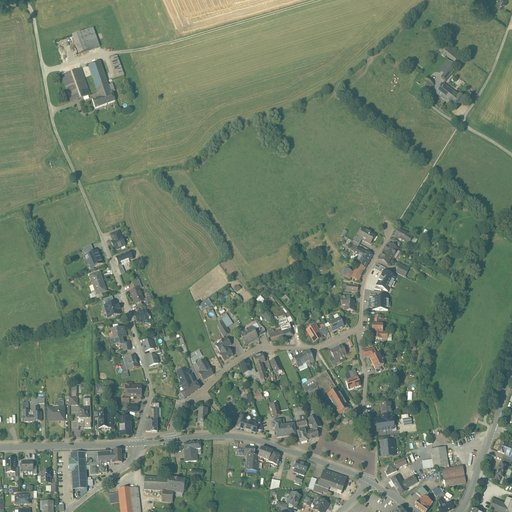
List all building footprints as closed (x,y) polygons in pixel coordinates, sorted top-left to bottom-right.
[(93,28),(72,36),(79,55),(100,47),(93,28)] [(458,55),(443,44),(439,50),(442,52),(440,55),(445,58),(446,56),(453,62),(455,59),(458,55)] [(124,76),(117,56),(111,58),(118,78),(124,76)] [(443,73),(439,77),(444,81),(455,67),(454,66),(458,61),(455,59),(453,62),(451,64),(450,63),(443,73)] [(450,63),(446,60),(439,70),(443,73),(450,63)] [(100,62),(89,66),(99,98),(111,94),(100,62)] [(81,69),(61,76),(71,103),(90,96),(81,69)] [(433,85),(424,79),(419,86),(428,92),(433,85)] [(458,95),(442,83),(435,93),(452,104),(451,105),(456,108),(463,97),(459,94),(458,95)] [(99,98),(92,100),(95,109),(115,102),(112,93),(111,94),(99,98)] [(55,150),(47,152),(48,156),(41,157),(42,161),(57,157),(55,150)] [(413,237),(399,228),(394,237),(408,246),(413,237)] [(375,236),(362,229),(358,238),(362,240),(370,245),(370,244),(375,236)] [(120,235),(113,238),(114,240),(114,241),(111,242),(114,250),(116,249),(117,250),(120,249),(121,248),(125,246),(121,238),(120,235)] [(358,238),(356,237),(353,241),(359,245),(362,240),(358,238)] [(400,244),(394,240),(391,245),(397,248),(400,244)] [(397,250),(388,244),(379,260),(387,265),(392,257),(392,258),(397,250)] [(91,245),(82,248),(84,254),(93,250),(91,245)] [(372,256),(358,248),(355,254),(358,256),(356,260),(359,262),(357,265),(365,269),(372,256)] [(97,249),(84,254),(86,257),(88,256),(89,259),(88,260),(89,263),(88,263),(91,269),(103,264),(100,258),(99,256),(97,249)] [(129,262),(128,259),(132,258),(129,250),(113,256),(117,266),(129,262)] [(329,262),(318,266),(320,271),(331,267),(329,262)] [(388,292),(395,275),(384,271),(386,268),(376,263),(373,269),(380,272),(376,281),(377,282),(375,286),(388,292)] [(365,269),(357,265),(354,271),(346,266),(345,269),(353,273),(350,278),(351,278),(358,281),(365,269)] [(405,270),(399,267),(396,273),(404,277),(408,270),(406,268),(405,270)] [(353,273),(345,269),(341,275),(350,280),(351,278),(350,278),(353,273)] [(100,272),(90,275),(97,294),(107,291),(100,272)] [(139,280),(132,283),(135,290),(139,289),(142,288),(139,280)] [(358,286),(347,285),(346,291),(346,292),(346,291),(350,292),(354,293),(354,292),(357,292),(357,293),(358,286)] [(139,289),(135,290),(130,292),(135,304),(141,302),(144,301),(139,289)] [(375,310),(387,310),(387,296),(371,296),(371,302),(373,302),(373,304),(370,304),(369,309),(372,309),(372,313),(375,313),(375,310)] [(112,297),(103,300),(105,306),(114,303),(112,297)] [(345,302),(342,301),(342,306),(345,306),(345,311),(353,311),(353,302),(349,302),(345,302)] [(105,306),(104,306),(108,318),(120,314),(119,310),(120,310),(119,306),(118,307),(117,302),(114,303),(105,306)] [(146,312),(135,315),(137,322),(146,319),(146,316),(147,316),(146,312)] [(268,322),(271,320),(265,312),(262,315),(268,322)] [(223,316),(224,317),(221,319),(227,328),(233,324),(226,313),(223,316)] [(383,316),(375,316),(375,319),(374,319),(374,325),(372,325),(372,330),(370,330),(370,333),(372,333),(372,339),(382,340),(382,333),(382,325),(382,319),(383,316)] [(340,318),(328,323),(329,326),(332,332),(344,326),(340,318)] [(288,324),(286,319),(277,321),(278,327),(280,326),(281,330),(284,339),(293,336),(290,328),(289,324),(288,324)] [(322,338),(314,325),(311,327),(309,329),(306,331),(313,343),(322,338)] [(252,327),(240,334),(246,345),(258,339),(258,338),(262,336),(259,331),(260,330),(259,329),(259,328),(255,330),(257,334),(256,335),(252,327)] [(325,327),(321,328),(322,330),(319,331),(322,336),(328,333),(325,327)] [(123,328),(109,331),(109,332),(113,331),(115,339),(111,340),(112,345),(118,344),(118,346),(123,345),(122,338),(125,337),(124,337),(124,336),(126,336),(125,333),(123,333),(123,329),(123,328)] [(226,328),(220,332),(223,337),(229,334),(226,328)] [(273,333),(272,330),(268,331),(271,342),(283,339),(281,330),(273,333)] [(182,338),(176,340),(178,347),(184,345),(182,338)] [(226,339),(223,341),(222,341),(219,344),(215,346),(220,353),(221,354),(228,349),(227,348),(231,346),(226,339)] [(149,341),(143,343),(145,352),(154,349),(152,340),(149,341)] [(342,346),(330,351),(333,358),(329,360),(332,366),(340,362),(338,359),(346,355),(342,346)] [(376,356),(374,348),(362,353),(364,358),(369,357),(370,359),(374,370),(380,367),(384,366),(382,362),(384,361),(382,355),(379,356),(379,355),(376,356)] [(221,354),(219,355),(224,362),(233,356),(228,349),(221,354)] [(193,364),(196,363),(194,361),(202,356),(199,350),(195,352),(197,355),(190,358),(193,364)] [(309,351),(301,354),(305,364),(310,362),(311,363),(314,361),(312,357),(313,357),(311,354),(310,354),(309,351)] [(262,354),(253,357),(256,365),(261,363),(265,362),(262,354)] [(301,354),(293,358),(295,361),(294,361),(296,365),(296,364),(298,368),(301,367),(301,366),(305,364),(301,354)] [(152,356),(147,358),(149,366),(158,364),(156,355),(152,356)] [(135,356),(124,360),(127,371),(138,367),(135,356)] [(277,359),(270,361),(275,373),(282,371),(277,359)] [(213,375),(204,360),(197,364),(200,369),(199,370),(200,372),(199,373),(203,381),(213,375)] [(247,361),(240,364),(243,374),(251,371),(247,361)] [(261,363),(256,365),(260,378),(258,379),(259,384),(265,382),(264,380),(267,379),(265,375),(266,374),(264,368),(263,368),(261,363)] [(188,376),(184,369),(175,374),(183,387),(182,388),(183,390),(184,392),(182,393),(181,394),(185,399),(193,393),(188,385),(194,382),(190,375),(188,376)] [(357,377),(355,369),(349,371),(352,377),(352,378),(357,377)] [(167,375),(156,379),(158,385),(155,386),(157,391),(171,386),(169,381),(167,375)] [(337,390),(329,377),(326,379),(323,380),(320,375),(305,383),(309,391),(310,393),(318,389),(317,388),(326,383),(332,393),(327,396),(338,415),(348,409),(337,390)] [(357,377),(352,379),(351,377),(350,378),(350,379),(346,381),(349,389),(360,386),(357,377)] [(194,382),(188,385),(193,393),(200,388),(196,380),(194,382)] [(132,387),(129,387),(129,388),(126,389),(126,397),(129,397),(141,397),(141,386),(132,387)] [(77,396),(68,397),(68,406),(77,406),(77,396)] [(228,404),(223,409),(228,416),(234,411),(228,404)] [(277,404),(270,406),(273,418),(280,416),(277,404)] [(390,404),(380,405),(381,416),(392,415),(390,404)] [(83,410),(83,407),(79,407),(79,412),(78,412),(78,418),(79,418),(80,420),(80,421),(84,421),(84,419),(88,419),(88,409),(83,410)] [(202,407),(199,409),(197,422),(200,422),(199,426),(199,427),(200,427),(199,427),(203,427),(204,427),(204,423),(206,423),(207,410),(205,407),(202,407)] [(38,408),(33,408),(33,416),(28,416),(28,410),(23,411),(24,423),(34,422),(41,422),(41,413),(38,413),(38,408)] [(59,408),(48,408),(48,420),(54,420),(54,422),(54,421),(58,421),(58,422),(64,421),(64,408),(59,408)] [(299,408),(293,410),(296,422),(300,421),(299,417),(303,416),(299,408)] [(186,411),(181,415),(180,423),(185,423),(185,420),(187,416),(189,415),(186,411)] [(109,421),(109,412),(99,413),(99,418),(99,428),(110,428),(110,421),(109,421)] [(392,415),(381,416),(382,427),(380,428),(381,432),(386,432),(386,430),(394,429),(393,428),(403,427),(402,420),(392,421),(392,415)] [(251,418),(247,417),(247,418),(246,419),(240,416),(236,427),(255,433),(256,430),(258,424),(250,422),(251,419),(251,418)] [(316,416),(308,420),(313,430),(316,429),(321,427),(316,416)] [(131,417),(119,418),(120,437),(132,436),(131,417)] [(411,418),(402,420),(403,427),(412,425),(411,418)] [(157,419),(147,420),(147,432),(151,432),(151,433),(158,432),(157,419)] [(285,426),(281,427),(280,420),(274,421),(274,424),(271,425),(272,429),(275,429),(276,439),(296,436),(295,436),(293,425),(285,426)] [(313,430),(305,432),(308,441),(319,438),(316,429),(313,430)] [(304,430),(297,432),(300,443),(308,441),(305,432),(304,430)] [(394,438),(381,440),(383,456),(396,455),(394,438)] [(509,444),(502,441),(500,445),(498,445),(498,447),(499,447),(498,452),(505,455),(509,444)] [(200,443),(183,444),(185,463),(197,462),(196,450),(200,449),(200,443)] [(225,444),(215,444),(215,449),(213,449),(213,450),(214,451),(214,454),(214,457),(221,457),(224,458),(225,444)] [(243,445),(232,444),(232,445),(231,461),(231,462),(232,462),(236,462),(236,466),(242,466),(242,462),(243,445)] [(255,448),(245,447),(245,454),(248,454),(246,471),(258,472),(258,467),(259,461),(263,461),(264,459),(269,461),(273,452),(261,448),(258,457),(255,456),(254,454),(255,454),(255,448)] [(445,447),(430,449),(432,460),(433,467),(433,468),(448,465),(445,447)] [(113,451),(70,454),(71,466),(69,466),(69,472),(72,472),(72,490),(81,490),(87,489),(86,467),(87,467),(87,465),(89,465),(90,476),(101,475),(101,474),(107,473),(106,473),(106,466),(114,465),(114,464),(122,464),(122,461),(124,461),(123,459),(125,459),(125,455),(123,455),(123,452),(121,453),(121,451),(113,451)] [(269,461),(269,462),(263,461),(259,461),(258,467),(270,468),(271,464),(280,469),(281,468),(282,463),(278,462),(281,456),(273,452),(269,461)] [(221,457),(214,457),(214,459),(211,459),(211,471),(217,471),(218,460),(220,460),(221,457)] [(403,458),(392,463),(395,470),(406,465),(403,458)] [(15,459),(6,459),(7,473),(14,473),(15,473),(15,468),(15,459)] [(432,460),(422,462),(423,469),(433,467),(432,460)] [(33,462),(21,462),(22,472),(33,472),(33,462)] [(308,466),(296,462),(295,466),(294,466),(293,468),(294,469),(293,472),(303,476),(305,472),(308,466)] [(392,463),(388,465),(386,471),(384,472),(386,476),(396,472),(395,470),(392,463)] [(509,467),(500,464),(496,474),(496,475),(501,477),(504,478),(509,467)] [(462,466),(442,469),(445,487),(465,483),(462,466)] [(203,472),(192,470),(191,478),(201,480),(203,472)] [(333,474),(323,471),(320,481),(330,484),(330,482),(333,474)] [(51,472),(41,472),(41,476),(41,481),(41,484),(51,484),(51,472)] [(345,479),(333,474),(330,482),(330,484),(320,481),(316,480),(313,489),(314,489),(318,491),(318,489),(323,491),(324,491),(326,492),(328,492),(328,490),(334,492),(337,485),(342,486),(345,479)] [(413,476),(401,483),(398,477),(397,477),(390,480),(400,496),(407,492),(405,490),(417,483),(413,476)] [(185,480),(144,477),(144,489),(162,491),(162,502),(172,503),(173,492),(183,493),(185,480)] [(316,480),(312,478),(308,489),(313,491),(314,489),(313,489),(316,480)] [(271,491),(279,489),(280,481),(272,480),(271,491)] [(444,492),(440,486),(432,490),(436,497),(444,492)] [(140,511),(138,488),(118,490),(118,493),(119,503),(120,511),(140,511)] [(426,493),(422,489),(418,492),(422,496),(424,497),(426,494),(426,493)] [(118,493),(113,494),(114,500),(110,500),(110,504),(119,503),(118,493)] [(301,497),(292,493),(286,504),(295,509),(301,497)] [(29,495),(15,496),(15,502),(18,502),(18,505),(29,504),(29,495)] [(424,497),(422,496),(417,502),(414,507),(421,511),(426,511),(428,510),(432,503),(424,497)] [(324,511),(328,503),(318,498),(315,505),(311,503),(309,507),(309,508),(317,511),(324,511)] [(450,502),(445,505),(442,498),(437,501),(441,507),(437,509),(438,511),(449,511),(454,509),(450,502)] [(511,511),(511,500),(507,498),(505,504),(502,511),(511,511)] [(505,504),(494,500),(490,510),(495,511),(502,511),(505,504)] [(52,511),(53,502),(40,502),(40,510),(43,510),(42,511),(52,511)]
